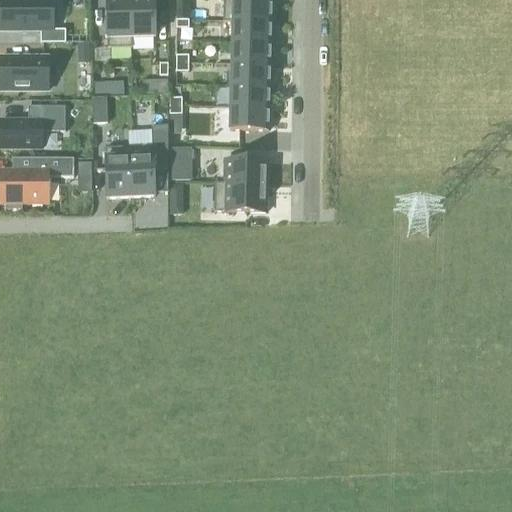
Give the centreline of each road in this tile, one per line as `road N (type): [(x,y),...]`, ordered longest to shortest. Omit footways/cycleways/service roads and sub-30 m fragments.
road 1 (residential): [(312,0),(311,217)]
road 2 (residential): [(0,228),(155,222)]
